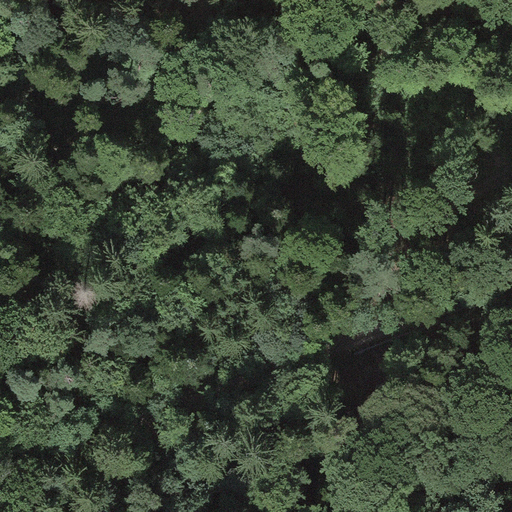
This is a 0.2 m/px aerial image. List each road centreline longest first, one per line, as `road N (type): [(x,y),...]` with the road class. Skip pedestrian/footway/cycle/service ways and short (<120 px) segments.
road 1 (track): [(0,441),(179,410),(511,289)]
road 2 (track): [(109,511),(179,410),(511,170)]
road 3 (track): [(0,306),(54,281),(288,35),(334,0)]
